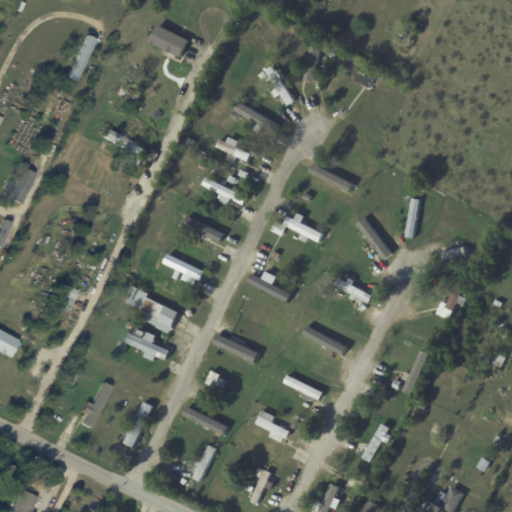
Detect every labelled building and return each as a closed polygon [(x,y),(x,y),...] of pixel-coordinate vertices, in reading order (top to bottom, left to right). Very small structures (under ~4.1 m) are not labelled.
[(170,51),(146,38),(154,23),(185,39),(177,55),(170,51)] [(68,77),(86,36),(95,40),(76,81),(68,77)] [(322,52),(325,45),(330,47),(328,54),(322,52)] [(321,51),(313,84),(304,82),(306,76),(302,75),(304,66),(307,67),(311,49),(321,51)] [(376,78),(369,89),(354,81),(357,76),(343,67),(347,59),(350,61),(353,57),(367,66),(364,71),(368,74),(370,69),(378,73),(376,78)] [(282,71),(286,78),(282,80),(295,102),(288,106),(280,93),(275,96),(272,92),(277,89),(271,78),(265,82),(262,78),(268,74),(266,70),(273,66),(276,72),(280,69),(282,71)] [(52,75),(46,89),(39,85),(45,72),(52,75)] [(141,94),(135,104),(127,99),(129,96),(125,94),(127,89),(132,92),(133,90),(141,94)] [(318,106),(314,96),(302,100),(306,110),(318,106)] [(269,128),(267,132),(255,124),(252,129),(247,125),(249,121),(233,110),(237,103),(271,124),(269,128)] [(147,152),(139,167),(123,159),(127,151),(102,138),(106,130),(147,152)] [(247,161),(238,156),(235,162),(226,158),(229,153),(216,146),(220,139),(226,142),(229,137),(239,142),(236,147),(251,154),(247,161)] [(184,147),(188,139),(193,141),(189,149),(184,147)] [(24,171),(32,175),(18,205),(2,198),(19,163),(23,165),(21,170),(24,171)] [(320,171),(351,184),(348,190),(313,175),(316,169),(320,171)] [(235,185),(229,182),(232,177),(237,180),(235,185)] [(243,207),(233,202),(231,206),(228,205),(227,207),(220,204),(223,197),(222,197),(220,201),(217,200),(219,196),(201,186),(205,179),(214,184),(218,178),(226,182),(223,188),(247,200),(243,207)] [(420,208),(414,240),(406,238),(413,200),(421,201),(420,208)] [(299,215),(305,218),(302,225),(324,236),(320,244),(309,239),(307,244),(299,240),(302,235),(284,227),(288,218),(295,221),(298,214),(299,215)] [(190,220),(208,229),(204,235),(210,239),(208,243),(194,235),(196,231),(181,223),(185,217),(190,220)] [(375,232),(387,249),(381,254),(366,233),(365,233),(359,225),(365,220),(375,232)] [(10,224),(0,244),(0,225),(2,221),(10,224)] [(284,227),(286,229),(281,238),(270,232),(275,223),(284,227)] [(464,249),(466,257),(442,262),(441,254),(464,249)] [(191,276),(165,263),(169,256),(207,276),(204,283),(191,276)] [(165,269),(174,274),(170,281),(159,275),(162,271),(164,272),(165,269)] [(472,277),(476,269),(481,271),(477,280),(472,277)] [(343,270),(350,273),(347,278),(340,274),(343,270)] [(266,282),(295,298),(290,306),(250,284),(255,276),(266,282)] [(351,280),(354,282),(351,286),(372,298),(368,305),(335,286),(339,279),(347,283),(349,279),(351,280)] [(71,315),(69,321),(58,318),(54,329),(42,325),(49,305),(50,305),(54,293),(47,290),(49,283),(67,289),(69,284),(71,285),(70,290),(74,291),(66,312),(71,314),(71,315)] [(138,290),(149,295),(147,299),(178,314),(169,332),(170,332),(169,335),(156,329),(156,327),(143,321),(147,314),(122,302),(125,297),(131,286),(138,290)] [(127,291),(125,296),(119,293),(121,288),(127,291)] [(437,311),(440,305),(445,307),(454,288),(462,291),(460,297),(467,300),(464,307),(457,304),(449,321),(436,315),(437,311)] [(134,326),(131,331),(124,328),(126,322),(134,325),(134,326)] [(330,349),(305,336),(310,328),(340,344),(336,352),(330,349)] [(145,333),(156,338),(154,341),(156,342),(154,345),(153,344),(152,345),(168,353),(164,362),(156,358),(153,363),(144,359),(146,354),(123,343),(127,333),(131,336),(134,330),(145,335),(145,333)] [(247,339),(253,342),(249,350),(259,355),(255,363),(253,362),(250,368),(239,363),(242,357),(218,345),(223,336),(241,346),(245,338),(247,339)] [(430,355),(411,397),(403,393),(408,383),(402,380),(406,373),(411,375),(422,351),(430,355)] [(497,355),(506,360),(500,371),(492,367),(497,355)] [(486,366),(483,358),(489,356),(492,364),(486,366)] [(76,377),(71,385),(62,380),(67,371),(76,377)] [(206,384),(211,371),(221,376),(215,388),(206,384)] [(321,399),(320,401),(313,397),(310,402),(304,399),(306,395),(284,384),(288,376),(323,394),(321,399)] [(218,386),(221,379),(228,382),(225,390),(218,386)] [(391,389),(395,381),(401,384),(397,392),(391,389)] [(107,397),(90,427),(84,423),(87,418),(83,415),(88,407),(92,409),(101,393),(107,397)] [(153,408),(149,417),(151,418),(149,423),(147,422),(134,449),(124,444),(128,436),(121,432),(126,423),(133,426),(144,403),(154,407),(153,408)] [(204,410),(214,414),(212,419),(218,421),(215,428),(189,417),(191,410),(196,412),(198,408),(204,410)] [(289,433),(290,434),(287,441),(285,440),(282,445),(270,438),(272,434),(256,425),(263,412),(276,418),(273,425),(289,433)] [(361,453),(360,452),(365,445),(370,448),(383,425),(390,430),(388,434),(394,437),(389,445),(389,444),(387,447),(388,448),(384,455),(378,451),(370,464),(363,459),(365,456),(361,453)] [(502,440),(498,446),(493,444),(497,437),(502,440)] [(121,446),(128,450),(122,461),(115,457),(120,446),(121,446)] [(217,450),(200,483),(193,479),(196,472),(192,470),(196,461),(200,463),(209,446),(217,450)] [(485,461),(490,464),(484,474),(477,469),(483,460),(485,461)] [(4,478),(7,466),(12,468),(9,479),(4,478)] [(255,477),(258,469),(263,471),(260,479),(255,477)] [(267,485),(258,505),(251,502),(265,472),(272,475),(267,485)] [(325,481),(328,475),(334,478),(334,479),(336,480),(334,485),(325,481)] [(319,511),(332,485),(340,488),(329,511),(319,511)] [(465,495),(454,511),(446,511),(442,509),(440,511),(424,511),(429,504),(434,506),(442,493),(447,496),(452,488),(465,495)] [(28,511),(10,511),(20,491),(35,498),(28,511)] [(378,508),(376,511),(362,511),(367,502),(378,508)]
